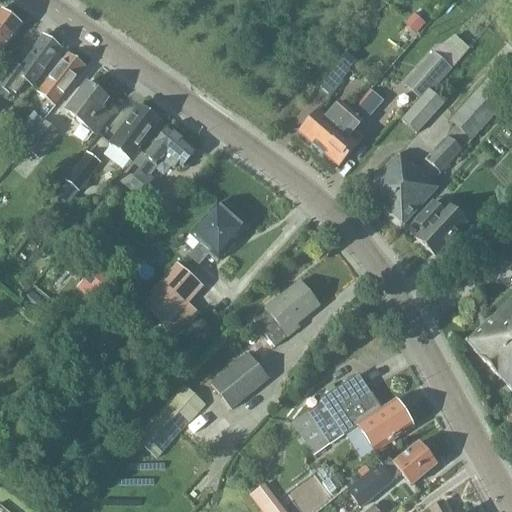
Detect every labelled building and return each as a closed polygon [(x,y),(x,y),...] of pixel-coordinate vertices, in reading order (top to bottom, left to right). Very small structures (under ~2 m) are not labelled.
[(0,68),(3,71),(9,62),(1,57),(22,27),(0,11),(0,68)] [(413,15),(405,25),(416,34),(424,25),(413,15)] [(9,62),(3,71),(0,74),(0,89),(14,99),(25,84),(33,90),(62,50),(42,36),(18,68),(9,62)] [(421,105),(430,95),(456,65),(439,50),(406,87),(422,101),(419,104),(421,105)] [(36,93),(44,99),(54,108),(85,68),(67,54),(36,93)] [(349,71),(340,63),(319,88),(328,96),(349,71)] [(462,151),(508,100),(487,81),(450,122),(455,127),(446,138),(423,160),(425,162),(417,170),(410,164),(408,166),(397,156),(363,191),(402,228),(437,189),(431,184),(440,174),(462,151)] [(95,137),(113,115),(103,108),(109,101),(85,83),(63,112),(67,115),(66,118),(95,137)] [(383,103),(371,93),(369,91),(350,113),(339,126),(317,152),(337,170),(358,145),(357,144),(361,139),(354,132),(363,123),(361,122),(367,114),(371,117),(383,103)] [(421,105),(419,104),(403,122),(417,136),(443,107),(430,95),(421,105)] [(317,152),(339,126),(350,113),(340,105),(328,118),(318,110),(298,134),(317,152)] [(138,150),(159,122),(137,106),(107,145),(131,163),(140,152),(138,150)] [(34,112),(22,125),(31,133),(43,120),(34,112)] [(39,160),(60,135),(43,121),(12,158),(17,162),(27,150),(39,160)] [(182,169),(196,152),(167,129),(144,157),(140,154),(118,182),(138,197),(152,180),(141,171),(148,162),(157,168),(166,156),(182,169)] [(79,192),(101,164),(87,153),(65,182),(68,184),(79,192)] [(79,192),(68,184),(56,199),(67,207),(79,192)] [(218,263),(246,231),(241,228),(242,226),(217,204),(188,236),(198,245),(187,256),(198,266),(207,256),(215,263),(216,262),(218,263)] [(426,228),(415,240),(434,258),(466,224),(447,206),(441,212),(432,204),(415,223),(416,224),(418,221),(426,228)] [(177,265),(141,306),(167,329),(202,288),(177,265)] [(93,270),(84,282),(98,293),(108,281),(93,270)] [(297,325),(319,308),(320,307),(299,281),(263,310),(265,313),(253,323),(274,349),(287,338),(288,339),(299,329),(297,325)] [(511,302),(464,344),(470,350),(511,395),(511,302)] [(108,328),(100,337),(115,351),(123,343),(108,328)] [(248,355),(210,386),(231,411),(269,381),(248,355)] [(321,404),(291,423),(309,450),(315,459),(356,430),(373,454),(412,429),(395,402),(381,410),(358,375),(319,400),(321,404)] [(183,386),(135,440),(157,460),(205,406),(183,386)] [(389,459),(346,493),(360,510),(401,476),(410,487),(436,466),(419,444),(393,465),(389,459)] [(276,511),(259,489),(250,497),(261,511),(276,511)] [(448,511),(443,502),(429,509),(430,511),(448,511)]
